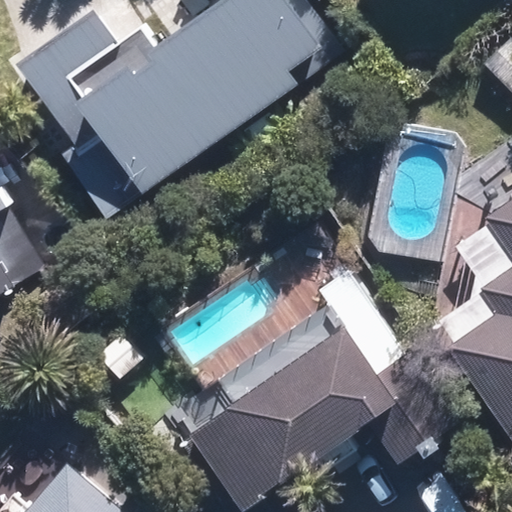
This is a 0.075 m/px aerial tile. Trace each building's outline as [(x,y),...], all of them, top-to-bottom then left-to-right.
[(106,211),(344,47),(311,0),(201,0),(155,32),(143,16),(117,33),(95,0),(16,54),(74,137),(62,146),(106,211)] [(511,32),(510,30),(482,56),(511,88),(511,32)] [(269,108),(243,125),(257,147),(284,129),(269,108)] [(0,288),(45,263),(0,183),(0,288)] [(511,190),(483,211),(511,254),(511,258),(479,281),(496,306),(448,339),(511,432),(511,190)] [(406,347),(348,262),(321,282),(343,315),(190,419),(193,424),(181,432),(235,511),(327,511),(318,498),(312,503),(286,465),(314,448),(326,466),(358,444),(347,426),(370,412),(399,458),(423,442),(424,447),(439,437),(437,432),(461,418),(411,343),(406,347)] [(122,496),(68,450),(14,511),(175,511),(137,482),(131,489),(129,486),(122,496)] [(465,511),(434,461),(397,484),(413,511),(465,511)]
